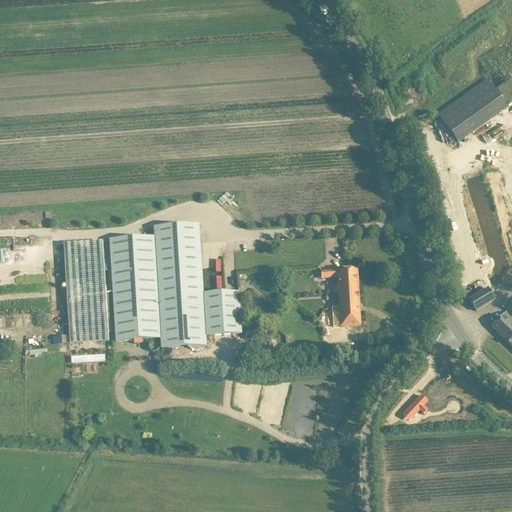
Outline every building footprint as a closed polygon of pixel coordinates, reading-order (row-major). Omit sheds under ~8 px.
[(492,79),(440,112),(460,143),(511,109),(511,79),(498,89),(492,79)] [(477,148),(482,159),(494,153),(488,142),(477,148)] [(465,181),(457,183),(483,265),(511,255),(511,248),(489,173),(481,176),(478,168),(462,173),(465,181)] [(109,241),(110,263),(104,264),(102,242),(63,245),(69,344),(108,342),(108,332),(114,332),(115,343),(133,342),(133,345),(143,345),(143,341),(160,340),(161,350),(196,347),(206,346),(205,336),(240,334),(241,334),(239,294),(228,295),(203,296),(199,226),(154,229),(154,239),(109,241)] [(228,287),(235,287),(236,254),(228,254),(228,287)] [(339,293),(341,327),(360,326),(356,270),(338,271),(338,270),(321,272),(321,279),(338,278),(338,287),(333,287),(333,293),(339,293)] [(495,301),(488,289),(469,300),(476,311),(495,301)] [(511,347),(511,319),(505,313),(491,328),(511,347)] [(254,333),(245,333),(246,349),(255,349),(254,333)] [(421,396),(406,412),(412,419),(419,411),(423,415),(427,410),(423,407),(427,402),(421,396)]
